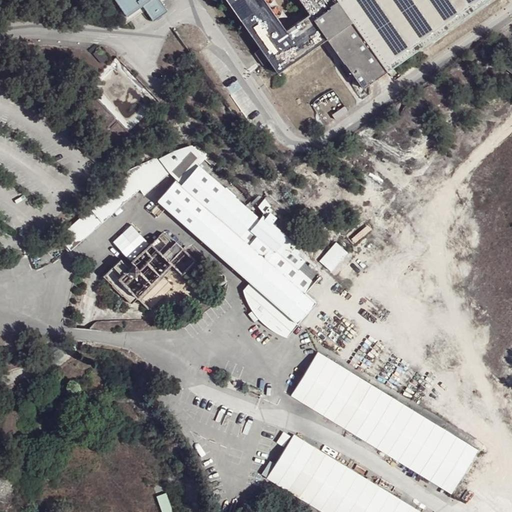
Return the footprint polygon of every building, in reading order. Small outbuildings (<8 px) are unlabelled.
[(144,7),(152,0),(116,0),(129,17),(144,7)] [(169,13),(160,0),(152,0),(144,7),(155,23),(165,16),(169,13)] [(227,0),(261,48),(270,61),(278,72),(328,38),(363,88),(489,0),(227,0)] [(264,65),(270,61),(261,48),(255,53),(264,65)] [(101,49),(95,54),(102,62),(108,57),(101,49)] [(67,139),(101,168),(111,158),(77,129),(67,139)] [(142,165),(57,238),(68,251),(143,187),(138,181),(152,168),(148,164),(144,167),(142,165)] [(181,185),(206,207),(224,187),(198,165),(181,185)] [(176,181),(157,201),(298,322),(299,322),(316,302),(306,293),(296,283),(304,274),(314,283),(321,275),(295,251),(300,245),(275,224),(279,218),(274,214),(276,212),(271,208),(260,218),(224,187),(206,207),(181,185),(176,181)] [(137,276),(130,271),(120,261),(103,278),(132,305),(172,264),(192,284),(206,270),(176,242),(171,246),(159,234),(133,262),(136,265),(142,270),(137,276)] [(335,242),(318,261),(331,272),(347,252),(335,242)] [(136,265),(130,271),(137,276),(142,270),(136,265)] [(306,293),(314,283),(304,274),(296,283),(306,293)] [(476,452),(316,352),(290,395),(450,494),(476,452)] [(74,380),(65,389),(73,394),(74,392),(83,401),(89,395),(74,380)] [(422,511),(293,432),(267,476),(325,511),(422,511)]
